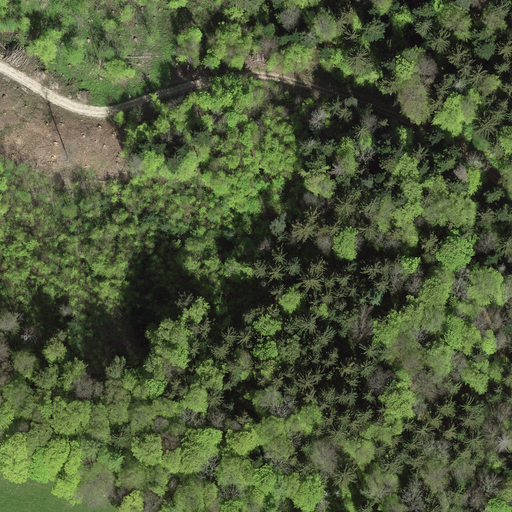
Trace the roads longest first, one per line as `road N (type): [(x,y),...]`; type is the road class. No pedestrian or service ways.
road 1 (track): [(0,66),(84,110),(235,75),(297,83),(408,120),(511,190)]
road 2 (track): [(0,160),(63,184),(148,187),(185,174),(256,118),(319,90)]
